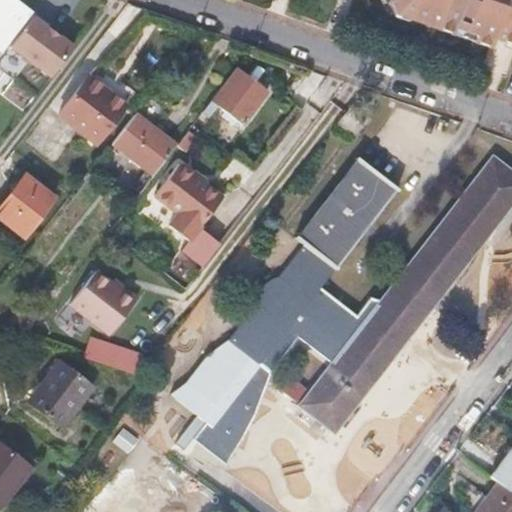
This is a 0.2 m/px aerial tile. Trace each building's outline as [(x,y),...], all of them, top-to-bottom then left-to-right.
[(0,0),(0,54),(28,18),(2,0),(0,0)] [(511,0),(386,0),(391,7),(396,5),(402,16),(407,16),(411,24),(444,35),(447,25),(467,33),(464,42),(484,49),(488,39),(511,47),(511,0)] [(8,51),(48,81),(72,51),(47,31),(49,27),(34,17),(8,51)] [(444,35),(464,42),(467,33),(447,25),(444,35)] [(263,74),(256,68),(246,82),(253,87),(263,74)] [(253,87),(246,82),(234,72),(201,115),(207,120),(217,109),(242,128),(265,97),(253,87)] [(123,112),(99,95),(105,87),(86,73),(51,119),(93,150),(123,112)] [(339,126),(354,139),(367,123),(351,110),(339,126)] [(153,178),(175,150),(134,118),(112,147),(153,178)] [(196,139),(188,132),(177,146),(185,153),(196,139)] [(296,406),(333,434),(511,208),(511,171),(494,156),(382,299),(369,297),(356,313),(322,286),(399,189),(358,157),(270,272),(263,277),(255,286),(251,296),(187,379),(169,390),(206,419),(194,435),(217,453),(243,417),(259,388),(298,335),(332,362),(296,406)] [(180,252),(203,269),(220,247),(199,230),(222,200),(179,167),(154,199),(177,217),(169,228),(187,243),(180,252)] [(0,208),(0,221),(25,240),(56,200),(25,176),(0,208)] [(65,313),(110,340),(139,292),(93,265),(65,313)] [(35,329),(20,317),(7,331),(28,339),(35,329)] [(85,359),(106,366),(110,350),(90,343),(85,359)] [(136,377),(142,360),(110,350),(106,366),(136,377)] [(30,404),(63,431),(94,390),(62,365),(30,404)] [(0,508),(2,510),(31,471),(0,446),(0,508)] [(511,451),(490,481),(498,487),(511,497),(511,451)] [(511,511),(511,497),(498,487),(478,511),(511,511)]
